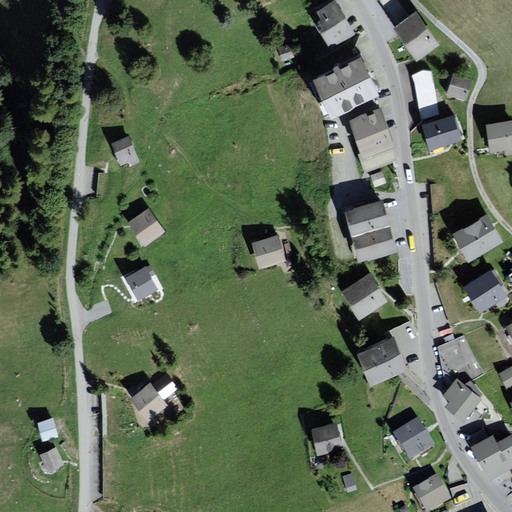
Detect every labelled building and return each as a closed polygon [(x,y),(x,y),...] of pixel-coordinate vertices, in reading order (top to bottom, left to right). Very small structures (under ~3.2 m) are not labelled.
[(356,29),(338,1),(321,12),(329,25),(325,31),(333,43),(356,29)] [(445,42),(424,11),(400,27),(421,58),(445,42)] [(289,47),(283,49),(285,58),(292,56),(289,47)] [(385,90),(370,57),(330,76),(345,108),(385,90)] [(475,78),(455,72),(448,94),(468,100),(475,78)] [(400,149),(387,109),(356,119),(369,159),(400,149)] [(459,115),(427,123),(434,149),(466,141),(459,115)] [(511,121),(493,124),(496,151),(509,149),(509,155),(511,154),(511,121)] [(142,161),(133,134),(114,141),(124,167),(142,161)] [(396,226),(389,200),(353,209),(360,237),(364,236),(369,259),(406,250),(400,225),(396,226)] [(166,234),(151,211),(133,223),(148,246),(166,234)] [(510,241),(493,213),(459,232),(476,261),(510,241)] [(292,265),(287,235),(256,241),(262,270),(292,265)] [(149,265),(127,275),(142,305),(164,295),(149,265)] [(511,295),(511,294),(495,268),(469,284),(486,311),(511,295)] [(393,299),(374,271),(348,289),(366,317),(393,299)] [(463,336),(437,347),(448,392),(456,382),(463,387),(484,374),(463,336)] [(413,368),(400,337),(365,351),(378,382),(413,368)] [(511,367),(499,374),(506,385),(511,382),(511,367)] [(463,387),(456,382),(448,392),(447,394),(452,398),(447,403),(464,416),(478,398),(463,387)] [(155,383),(133,397),(150,423),(172,409),(155,383)] [(53,420),(37,424),(42,442),(58,437),(53,420)] [(439,445),(422,420),(397,436),(414,461),(439,445)] [(346,448),(339,422),(314,429),(321,455),(346,448)] [(492,436),(472,447),(490,479),(511,466),(511,439),(510,436),(496,443),(492,436)] [(60,448),(41,455),(49,477),(69,470),(60,448)] [(355,473),(344,476),(349,493),(360,489),(355,473)] [(436,511),(455,501),(440,477),(417,491),(429,511),(436,511)]
